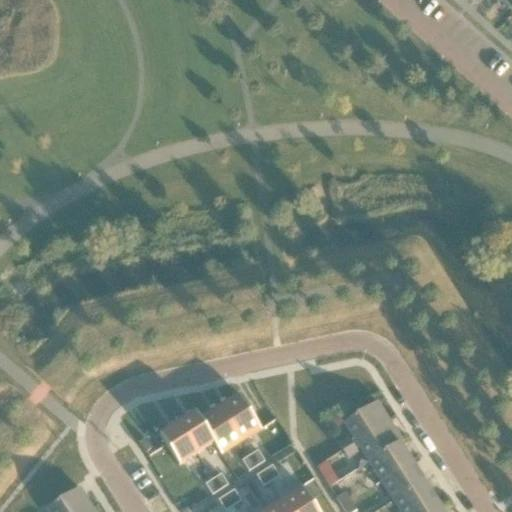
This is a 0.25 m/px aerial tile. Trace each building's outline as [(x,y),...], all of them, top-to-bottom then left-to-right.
[(511,0),(500,0),(499,2),(511,13),(511,0)] [(238,396),(218,409),(241,444),(261,432),(238,396)] [(343,453),(390,424),(377,404),(345,424),(355,440),(351,443),(349,440),(339,446),(343,453)] [(218,409),(200,421),(215,444),(213,446),(221,457),(241,444),(218,409)] [(195,414),(179,425),(199,455),(213,446),(215,444),(200,421),(195,414)] [(400,446),(403,444),(390,424),(343,453),(347,460),(358,454),(356,451),(360,448),(370,464),(400,445),(400,446)] [(179,425),(159,437),(179,468),(199,455),(179,425)] [(412,465),(400,446),(400,445),(370,464),(382,484),(412,465)] [(258,453),(250,458),(257,469),(265,464),(258,453)] [(250,458),(242,463),(249,474),(257,469),(250,458)] [(395,503),(424,484),(412,465),(382,484),(395,503)] [(272,468),(264,473),(271,484),(279,479),(272,468)] [(264,473),(256,478),(263,489),(271,484),(264,473)] [(221,476),(213,481),(220,492),(228,487),(221,476)] [(213,481),(205,487),(212,498),(220,492),(213,481)] [(400,511),(423,511),(437,504),(424,484),(395,503),(400,511)] [(317,511),(303,488),(282,501),(289,511),(317,511)] [(88,511),(92,510),(79,490),(47,510),(48,511),(88,511)] [(234,492),(226,497),(233,508),(241,503),(234,492)] [(342,509),(351,503),(346,494),(336,500),(342,509)] [(226,497),(218,502),(224,511),(226,511),(233,508),(226,497)] [(289,511),(282,501),(265,511),(289,511)] [(356,511),(351,503),(342,509),(343,511),(356,511)]
